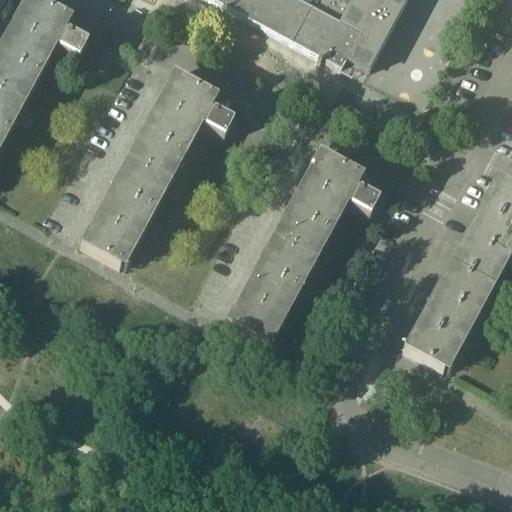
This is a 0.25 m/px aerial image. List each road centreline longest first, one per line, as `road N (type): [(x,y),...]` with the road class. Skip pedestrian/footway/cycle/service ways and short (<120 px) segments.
road 1 (residential): [(511,504),(365,444),(341,399),(460,173)]
road 2 (residential): [(460,173),(367,162),(69,0)]
